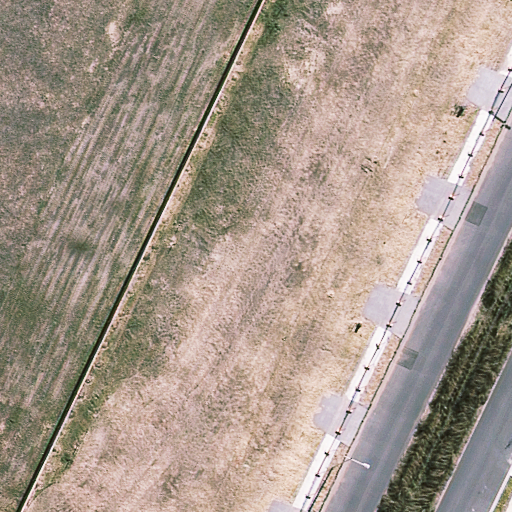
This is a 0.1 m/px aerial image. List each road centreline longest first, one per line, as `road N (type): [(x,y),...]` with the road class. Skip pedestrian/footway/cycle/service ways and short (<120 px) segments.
road 1 (residential): [(352,511),(511,181)]
road 2 (residential): [(511,401),(458,511)]
